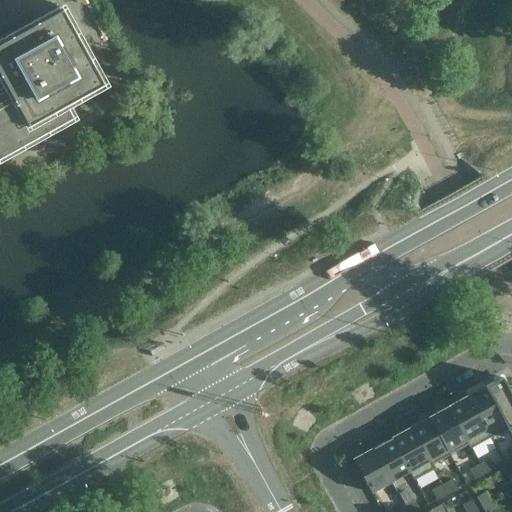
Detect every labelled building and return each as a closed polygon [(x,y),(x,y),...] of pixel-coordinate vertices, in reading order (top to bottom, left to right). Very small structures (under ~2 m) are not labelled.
[(0,160),(74,120),(67,107),(105,86),(62,8),(0,42),(0,160)] [(123,120),(126,126),(127,126),(133,123),(133,122),(130,116),(129,116),(123,119),(123,120)] [(495,403),(504,420),(509,428),(507,429),(511,437),(511,397),(509,392),(506,387),(505,385),(504,382),(501,378),(495,382),(493,383),(486,386),(491,396),(495,403)] [(476,414),(485,430),(490,438),(507,429),(509,428),(504,420),(495,403),(491,396),(486,386),(467,397),(476,414)] [(448,407),(466,441),(468,445),(470,449),(471,449),(489,439),(490,438),(485,430),(476,414),(467,397),(448,407)] [(429,418),(447,451),(450,455),(468,445),(466,441),(448,407),(429,418)] [(410,428),(429,462),(431,465),(450,455),(447,451),(429,418),(410,428)] [(392,441),(410,472),(409,473),(413,481),(414,480),(433,470),(434,469),(431,465),(429,462),(410,428),(391,439),(392,441)] [(392,441),(391,439),(372,449),(373,451),(391,482),(409,473),(410,472),(392,441)] [(489,439),(471,449),(477,459),(495,449),(489,439)] [(373,451),(372,449),(352,460),(371,493),(391,482),(373,451)] [(495,468),(490,459),(480,465),(485,474),(495,468)] [(485,474),(480,465),(469,471),(474,480),(485,474)] [(457,489),(452,480),(442,486),(447,495),(457,489)] [(447,495),(442,486),(432,492),(436,500),(447,495)] [(491,503),(485,493),(476,498),(482,508),(491,503)] [(474,511),(477,511),(471,500),(462,505),(466,511),(474,511)] [(406,511),(415,511),(419,510),(415,501),(404,507),(406,511)] [(495,511),(491,503),(482,508),(484,511),(495,511)]
